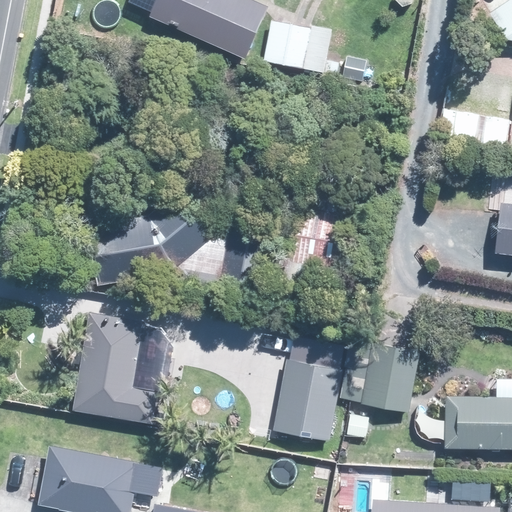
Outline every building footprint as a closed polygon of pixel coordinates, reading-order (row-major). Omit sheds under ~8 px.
[(268,9),(248,0),(147,0),(144,9),(152,13),(151,18),(245,60),(264,19),(268,9)] [(511,0),(488,17),(503,38),(511,39),(511,0)] [(334,29),(311,25),(310,29),(272,22),(265,61),(337,74),(339,63),(328,62),(334,29)] [(511,136),(511,118),(459,110),(455,139),(510,148),(511,136)] [(175,175),(144,202),(93,212),(104,272),(179,258),(177,270),(185,271),(186,268),(267,282),(277,223),(217,213),(216,218),(213,217),(175,175)] [(75,410),(153,425),(159,392),(133,387),(145,324),(92,314),(75,410)] [(419,353),(380,346),(359,342),(349,399),(353,400),(363,402),(363,404),(376,407),(409,412),(413,386),(418,361),(419,353)] [(337,441),(349,370),(293,360),(281,432),(337,441)] [(511,397),(498,398),(446,397),(446,419),(446,449),(477,449),(510,449),(511,449),(511,397)] [(366,436),(370,418),(351,415),(348,433),(366,436)] [(131,511),(136,492),(159,496),(163,469),(135,464),(136,462),(51,446),(49,458),(39,504),(78,511),(131,511)] [(511,511),(511,508),(385,503),(384,511),(511,511)]
